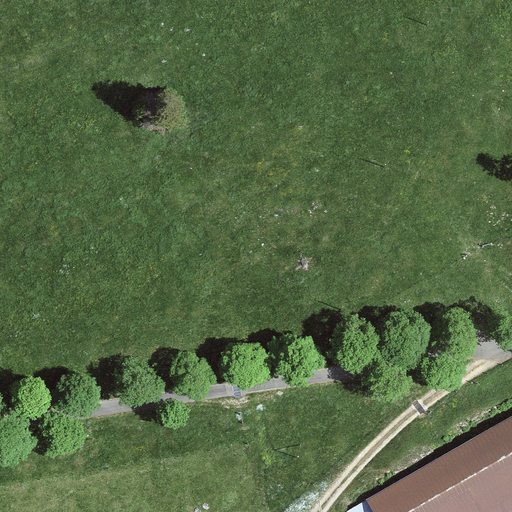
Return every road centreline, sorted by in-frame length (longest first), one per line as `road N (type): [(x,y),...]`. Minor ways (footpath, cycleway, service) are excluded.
road 1 (unclassified): [(511,339),(0,425)]
road 2 (track): [(510,339),(400,421),(317,511)]
